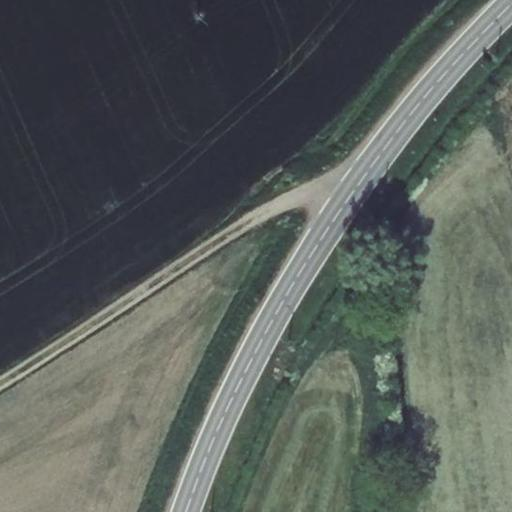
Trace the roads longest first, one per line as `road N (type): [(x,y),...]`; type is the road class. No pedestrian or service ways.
road 1 (tertiary): [(184,511),(248,362),(338,212),(433,88),(511,5)]
road 2 (track): [(0,396),(288,205),(365,173)]
